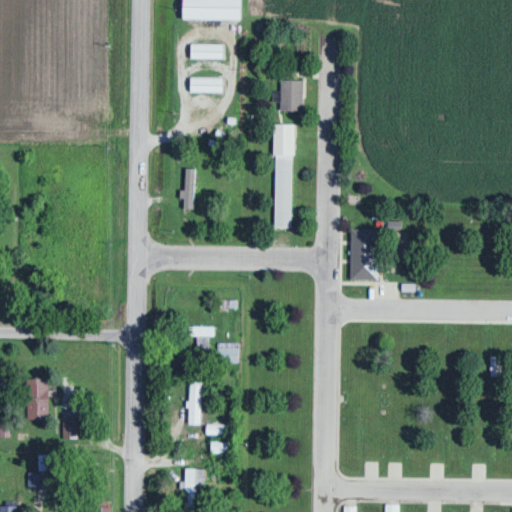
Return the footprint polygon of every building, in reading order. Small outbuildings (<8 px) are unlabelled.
[(246,0),(186,0),(187,17),(247,17),(246,0)] [(193,56),(228,56),(228,42),(193,42),(193,56)] [(227,90),(227,75),(193,75),(193,90),(227,90)] [(306,77),(283,77),(283,108),(306,108),(306,77)] [(278,121),(278,225),(297,225),(297,121),(278,121)] [(197,207),(197,165),(184,165),(184,207),(197,207)] [(354,226),(354,278),(382,278),(382,226),(354,226)] [(218,335),(218,324),(196,324),(196,347),(212,347),(212,335),(218,335)] [(241,340),(220,340),(220,353),(241,353),(241,340)] [(56,415),(52,375),(30,377),(34,417),(56,415)] [(205,422),(205,375),(191,375),(191,422),(205,422)] [(210,432),(234,432),(234,422),(210,422),(210,432)] [(215,450),(229,450),(229,440),(215,440),(215,450)] [(209,466),(188,466),(188,509),(199,509),(199,482),(209,482),(209,466)] [(400,511),(401,501),(387,501),(386,511),(400,511)] [(358,511),(358,502),(346,503),(346,511),(358,511)] [(0,511),(23,511),(32,511),(32,503),(3,503),(3,511),(0,511)]
